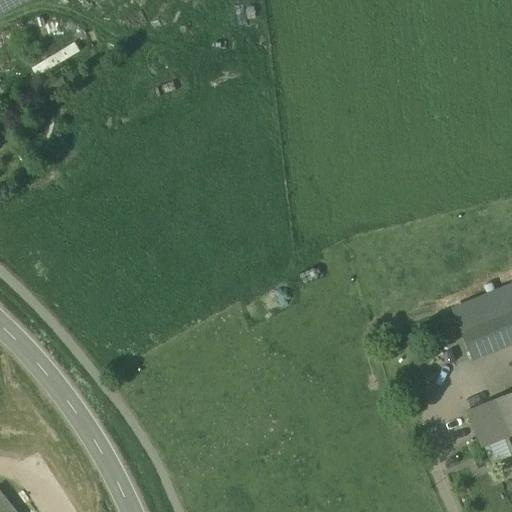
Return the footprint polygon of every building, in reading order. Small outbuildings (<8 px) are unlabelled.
[(0,0),(0,14),(27,0),(0,0)] [(36,73),(81,52),(77,43),(32,64),(36,73)] [(308,293),(297,271),(261,288),(272,311),(308,293)] [(511,307),(462,327),(474,358),(511,342),(511,307)] [(511,392),(491,401),(505,435),(505,436),(510,447),(511,446),(511,392)] [(491,401),(467,411),(480,442),(503,432),(505,436),(505,435),(491,401)] [(14,511),(0,493),(0,511),(14,511)]
